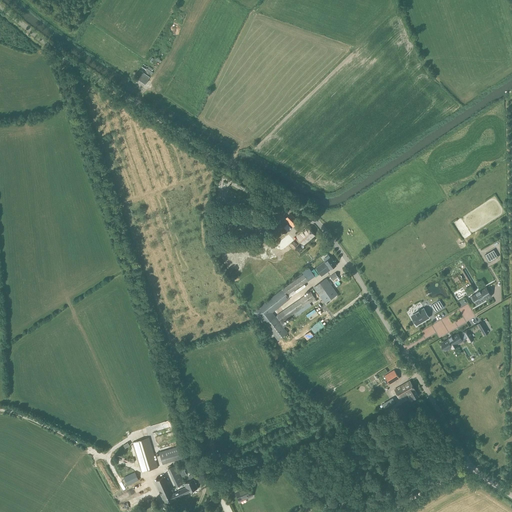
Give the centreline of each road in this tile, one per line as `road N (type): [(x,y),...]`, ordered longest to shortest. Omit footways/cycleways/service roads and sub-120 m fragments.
road 1 (unclassified): [(511,495),(470,465),(312,217),(69,60),(0,5)]
road 2 (track): [(59,53),(185,413)]
road 3 (track): [(446,425),(329,497)]
